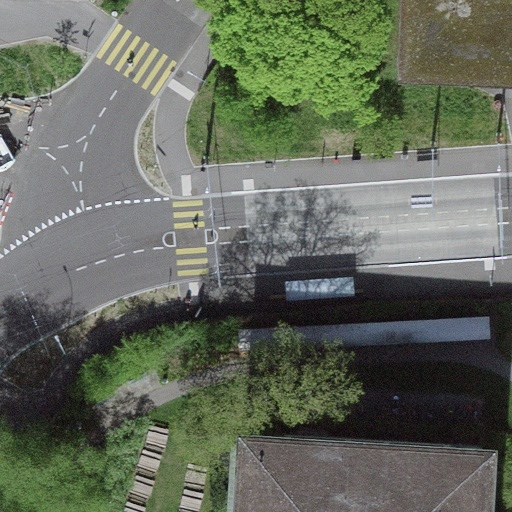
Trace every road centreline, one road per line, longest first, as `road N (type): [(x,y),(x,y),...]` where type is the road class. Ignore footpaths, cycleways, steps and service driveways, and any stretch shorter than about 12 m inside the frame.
road 1 (residential): [(511,214),(187,236),(87,263)]
road 2 (residential): [(73,161),(178,0)]
